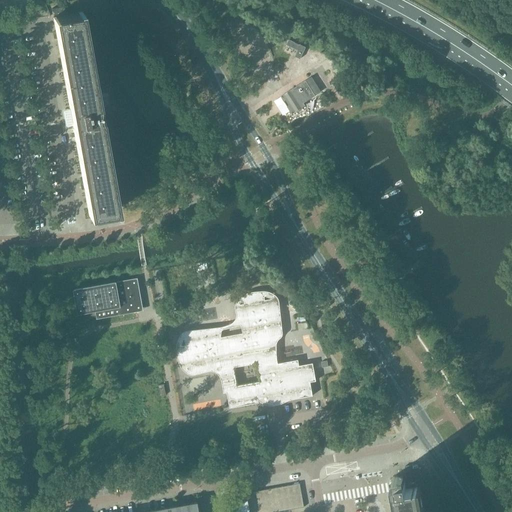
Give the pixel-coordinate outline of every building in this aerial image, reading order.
[(51,9),(53,15),(65,13),(64,7),(51,9)] [(72,123),(72,125),(89,215),(116,210),(81,12),(53,17),(70,110),(66,111),(67,117),(68,123),(72,123)] [(289,39),(286,45),(298,50),(295,56),(300,59),(303,52),(305,47),(300,45),(289,39)] [(306,80),(297,86),(281,96),(290,112),(293,112),(295,111),(295,112),(299,110),(302,108),(301,107),(303,106),(304,103),(305,102),(315,95),(306,80)] [(206,261),(197,263),(198,270),(207,268),(206,261)] [(95,311),(97,319),(137,312),(136,304),(142,303),(138,278),(117,282),(116,282),(74,289),(78,314),(95,311)] [(243,333),(221,337),(220,328),(184,335),(186,345),(180,346),(184,367),(190,366),(191,372),(219,367),(224,393),(227,392),(230,408),(259,402),(258,396),(276,393),(278,402),(313,396),(310,382),(316,381),(313,363),(299,365),(298,360),(278,363),(273,335),(282,333),(275,298),(265,300),(264,294),(243,298),(244,304),(238,305),(243,333)] [(307,322),(298,324),(299,330),(308,328),(307,322)] [(49,383),(42,381),(40,392),(47,393),(49,383)] [(404,467),(408,485),(422,483),(418,464),(404,467)] [(424,511),(420,486),(418,487),(418,486),(406,489),(403,475),(393,477),(394,483),(391,483),(394,501),(396,511),(424,511)] [(300,483),(293,484),(296,496),(302,495),(300,484),(300,483)] [(293,484),(287,485),(290,497),(296,496),(293,484)] [(287,485),(282,487),(284,498),(290,497),(287,485)] [(282,487),(276,488),(278,499),(284,498),(282,487)] [(276,488),(270,489),(272,500),(278,499),(276,488)] [(270,489),(264,490),(266,502),(272,500),(270,489)] [(264,490),(258,491),(260,503),(266,502),(264,490)] [(258,491),(252,492),(254,504),(260,503),(258,491)] [(252,492),(246,493),(248,505),(254,504),(252,492)] [(249,511),(248,505),(246,493),(239,494),(240,500),(231,502),(232,511),(249,511)] [(304,506),(302,495),(296,496),(298,508),(304,507),(304,506)] [(296,496),(290,497),(292,509),(298,508),(296,496)] [(290,497),(284,498),(286,510),(292,509),(290,497)] [(284,498),(278,499),(280,511),(286,510),(284,498)] [(278,499),(272,500),(273,511),(275,511),(280,511),(278,499)] [(199,511),(198,502),(188,504),(189,511),(199,511)]
